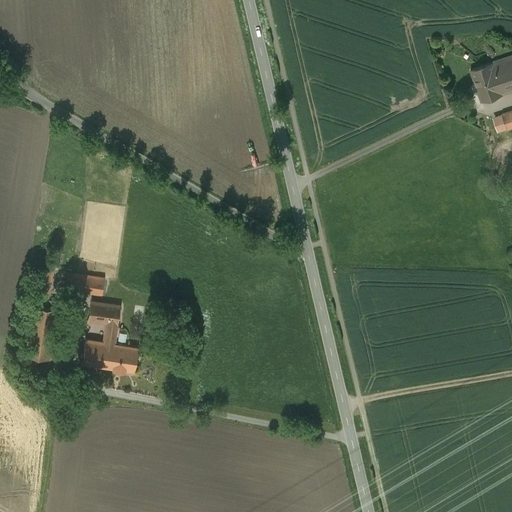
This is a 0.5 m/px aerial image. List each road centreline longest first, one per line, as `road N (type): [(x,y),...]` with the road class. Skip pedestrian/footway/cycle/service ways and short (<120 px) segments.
road 1 (unclassified): [(306,247),(297,249),(0,81)]
road 2 (secondary): [(306,247),(368,511)]
road 3 (secondary): [(249,0),(306,247)]
road 4 (track): [(342,401),(511,372)]
road 5 (track): [(41,511),(53,403),(66,381)]
